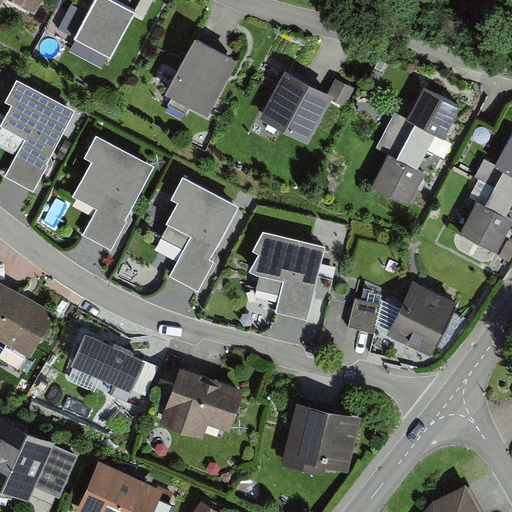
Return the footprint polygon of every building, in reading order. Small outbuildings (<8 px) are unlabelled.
[(40,0),(0,0),(0,3),(1,0),(12,0),(35,11),(40,0)] [(137,5),(127,0),(92,0),(74,33),(112,53),(134,11),(137,5)] [(134,11),(145,17),(153,0),(139,0),(137,5),(134,11)] [(240,54),(196,31),(165,88),(209,111),(240,54)] [(331,98),(335,91),(330,88),(285,66),(260,115),(310,140),(331,98)] [(12,100),(1,123),(26,136),(6,174),(32,188),(76,105),(17,74),(5,97),(12,100)] [(335,91),(331,98),(346,106),(356,87),(336,77),(330,88),(335,91)] [(396,109),(386,127),(428,149),(438,131),(445,135),(460,106),(424,87),(409,116),(396,109)] [(409,203),(426,171),(419,167),(428,149),(386,127),(377,145),(390,152),(373,184),(409,203)] [(93,156),(73,194),(97,207),(83,233),(111,248),(127,218),(125,216),(155,161),(97,130),(85,152),(93,156)] [(511,195),(511,132),(495,163),(489,160),(480,178),(511,195)] [(239,201),(183,171),(171,194),(178,197),(166,220),(192,233),(170,275),(199,289),(214,259),(210,257),(239,201)] [(511,220),(511,216),(505,213),(511,199),(511,195),(480,178),(470,195),(476,198),(460,229),(497,249),(511,220)] [(258,277),(283,283),(276,314),(308,322),(326,248),(264,233),(253,253),(259,256),(250,273),(258,277)] [(51,306),(1,278),(0,279),(0,338),(29,355),(52,315),(51,306)] [(387,336),(431,358),(457,304),(413,283),(387,336)] [(349,328),(374,334),(381,306),(356,300),(349,328)] [(85,334),(70,366),(131,394),(132,391),(146,361),(85,334)] [(159,368),(146,361),(132,391),(146,397),(159,368)] [(245,385),(180,363),(161,420),(204,435),(208,422),(229,429),(245,385)] [(311,399),(298,396),(282,460),(325,470),(326,463),(349,468),(362,412),(326,403),(311,399)] [(26,426),(2,415),(0,418),(0,486),(2,487),(29,499),(35,485),(53,444),(54,442),(56,439),(26,426)] [(79,453),(54,442),(53,444),(35,485),(60,496),(79,453)] [(163,490),(99,462),(76,511),(153,511),(159,499),(163,490)] [(483,511),(467,480),(433,498),(422,511),(483,511)] [(174,511),(177,507),(159,499),(153,511),(174,511)] [(217,511),(201,502),(194,511),(217,511)]
